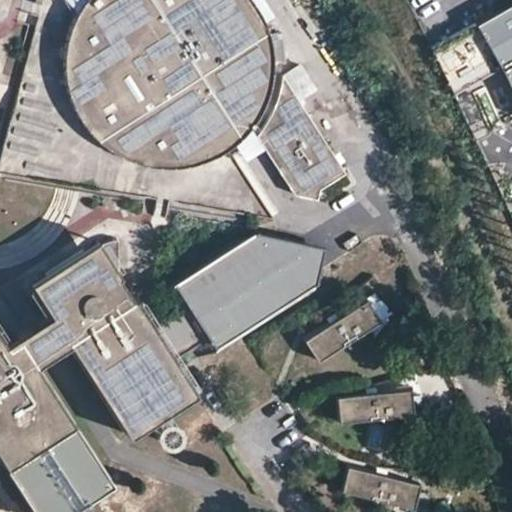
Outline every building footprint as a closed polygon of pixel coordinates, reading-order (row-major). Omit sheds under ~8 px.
[(102,143),(110,149),(113,152),(116,154),(123,156),(130,160),(139,163),(150,166),(159,167),(166,168),(170,168),(181,167),(193,165),(204,162),(218,156),(228,150),(237,144),(246,135),(253,127),(259,118),(265,107),(270,95),(273,83),(274,74),(275,60),(274,50),(271,38),(268,27),(262,17),(256,5),(252,0),(86,0),(79,10),(77,15),(73,24),(68,39),(66,51),(66,64),(67,77),(70,91),(74,103),(82,118),(90,130),(102,143)] [(511,0),(504,0),(472,19),(511,90),(511,0)] [(467,84),(494,72),(481,47),(455,59),(467,84)] [(257,137),(296,196),(317,201),(321,190),(346,174),(285,77),(283,83),(282,88),(280,96),(277,104),(271,118),(264,128),(257,137)] [(95,184),(142,192),(146,165),(99,158),(95,184)] [(96,235),(30,277),(52,312),(68,337),(129,431),(195,388),(96,235)] [(381,318),(367,295),(301,337),(316,359),(381,318)] [(34,325),(17,336),(33,361),(68,337),(52,312),(34,325)] [(0,457),(35,511),(57,511),(109,478),(33,361),(17,336),(5,344),(0,336),(0,457)] [(411,385),(335,392),(338,420),(414,413),(411,385)] [(422,481),(347,461),(340,487),(415,507),(422,481)]
